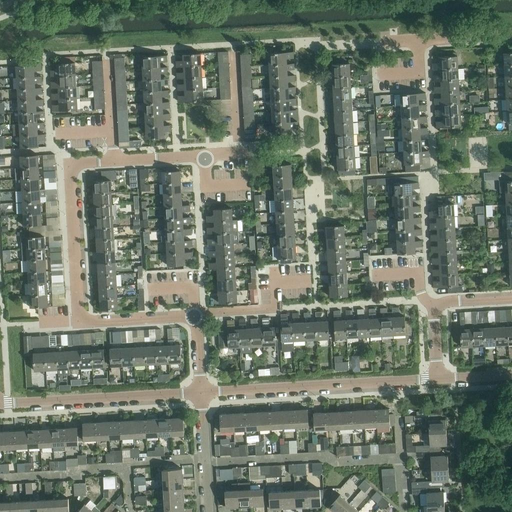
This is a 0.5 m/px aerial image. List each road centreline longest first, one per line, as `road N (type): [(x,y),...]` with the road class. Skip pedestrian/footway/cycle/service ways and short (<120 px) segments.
road 1 (unclassified): [(200,395),(438,379)]
road 2 (unclassified): [(0,407),(200,395)]
road 3 (residential): [(82,322),(72,165),(114,163)]
road 4 (residential): [(207,159),(240,156),(233,47)]
